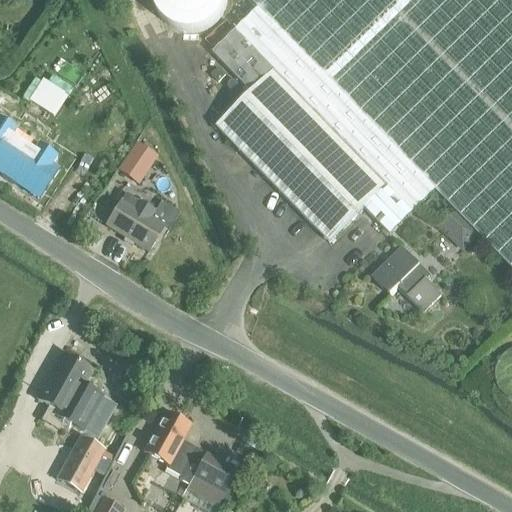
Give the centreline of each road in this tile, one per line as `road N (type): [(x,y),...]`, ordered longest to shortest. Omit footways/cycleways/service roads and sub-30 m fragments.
road 1 (unclassified): [(511,510),(207,341),(0,213)]
road 2 (unknown): [(207,341),(258,248),(257,199)]
